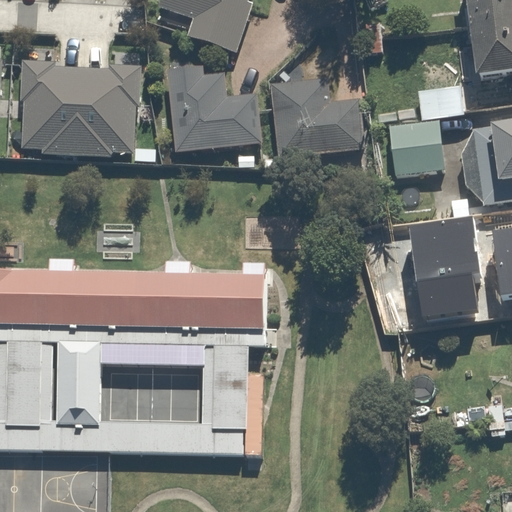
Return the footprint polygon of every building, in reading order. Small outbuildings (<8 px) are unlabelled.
[(160,0),(158,8),(189,18),(183,35),(236,52),(241,35),(252,0),(160,0)] [(511,0),(467,0),(473,77),(511,73),(511,0)] [(169,63),(174,152),(257,146),(258,94),(227,93),(228,65),(169,63)] [(21,66),(16,152),(136,159),(141,73),(21,66)] [(317,152),(366,148),(361,97),(323,101),(321,80),(272,84),(280,170),(319,167),(317,152)] [(462,84),(418,86),(423,121),(442,120),(463,119),(462,84)] [(423,121),(391,123),(395,179),(445,175),(442,120),(423,121)] [(462,153),(465,183),(483,203),(511,200),(511,127),(478,130),(462,153)] [(254,462),(258,280),(0,273),(0,455),(96,458),(98,349),(197,351),(195,460),(254,462)] [(511,292),(469,297),(472,322),(511,317),(511,292)] [(511,511),(511,484),(501,484),(499,511),(511,511)]
